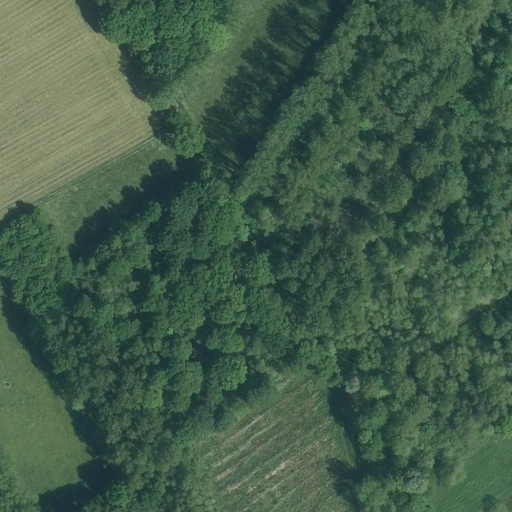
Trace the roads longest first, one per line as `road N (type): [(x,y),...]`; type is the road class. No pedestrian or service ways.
road 1 (track): [(118,0),(346,390)]
road 2 (track): [(346,390),(417,511)]
